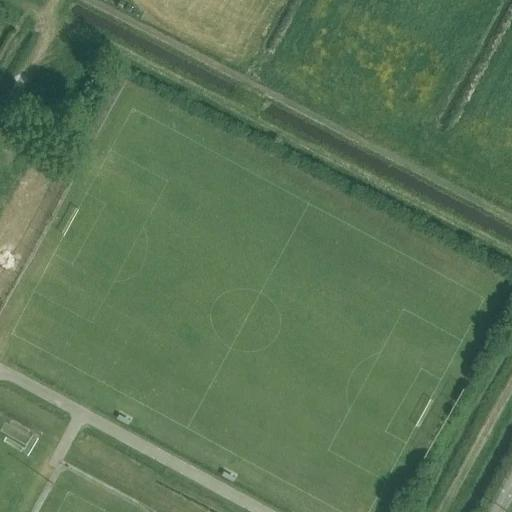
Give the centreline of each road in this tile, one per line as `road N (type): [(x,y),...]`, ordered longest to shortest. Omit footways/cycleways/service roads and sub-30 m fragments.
road 1 (track): [(443,511),(511,385)]
road 2 (track): [(0,120),(54,0)]
